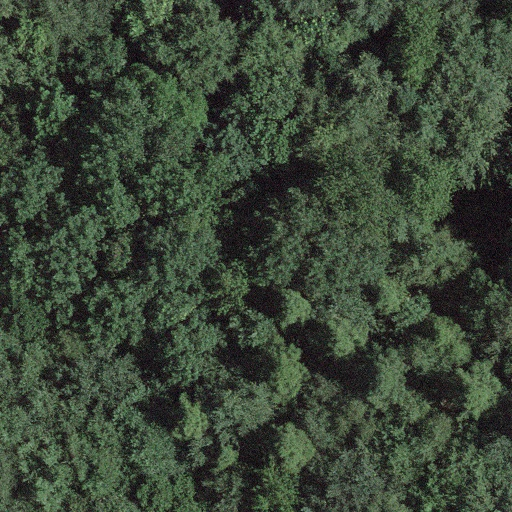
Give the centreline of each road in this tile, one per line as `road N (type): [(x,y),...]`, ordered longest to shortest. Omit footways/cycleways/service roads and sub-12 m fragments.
road 1 (track): [(511,365),(270,208),(144,173),(0,202)]
road 2 (track): [(177,511),(128,382),(0,280)]
